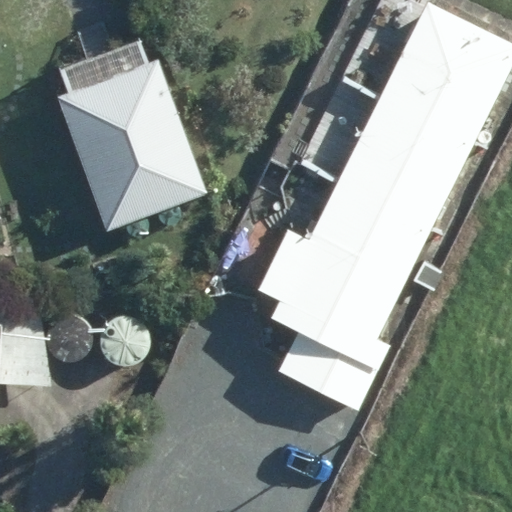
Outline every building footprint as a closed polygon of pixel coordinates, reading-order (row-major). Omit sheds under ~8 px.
[(118,0),(125,23),(153,15),(149,0),(118,0)] [(511,33),(443,0),(433,0),(316,233),(299,224),(268,285),(288,295),(279,311),(305,323),(285,364),(365,404),(397,340),(383,334),(511,77),(511,33)] [(183,110),(157,39),(143,43),(141,37),(119,45),(122,50),(100,58),(127,131),(183,110)] [(431,261),(422,277),(440,287),(449,271),(431,261)] [(0,430),(5,431),(8,378),(59,381),(47,303),(1,300),(0,309),(0,430)]
